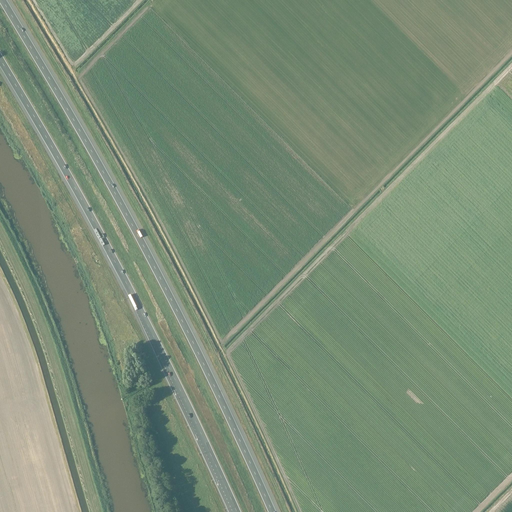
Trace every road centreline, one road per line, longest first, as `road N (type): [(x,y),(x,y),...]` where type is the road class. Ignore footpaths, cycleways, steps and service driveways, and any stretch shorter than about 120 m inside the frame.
road 1 (motorway): [(271,511),(176,309),(1,0)]
road 2 (motorway): [(0,59),(120,271),(236,511)]
